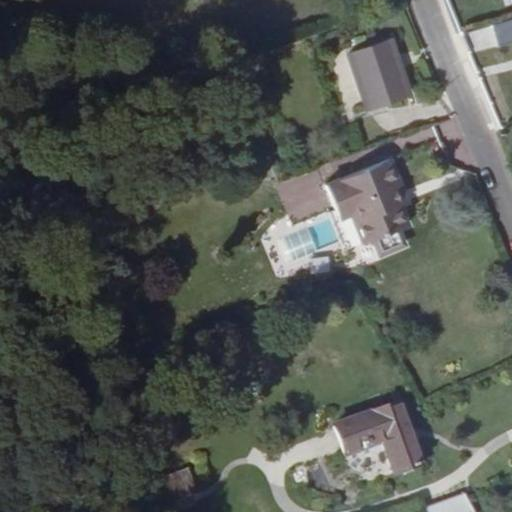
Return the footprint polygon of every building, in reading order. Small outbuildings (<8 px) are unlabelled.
[(351,47),(368,98),(413,83),(403,53),(398,54),(395,48),(400,46),(395,32),(351,47)] [(413,83),(368,98),(370,102),(414,88),(413,83)] [(397,179),(386,153),(322,180),(333,205),(344,200),(360,238),(370,233),(377,248),(401,238),(395,223),(405,219),(397,199),(390,181),(397,179)] [(404,196),(397,179),(390,181),(397,199),(404,196)] [(417,464),(394,403),(327,426),(337,457),(355,451),(357,457),(363,455),(362,449),(378,443),(390,474),(417,464)] [(265,511),(256,491),(237,499),(242,511),(265,511)] [(420,505),(421,511),(467,511),(463,494),(420,505)]
